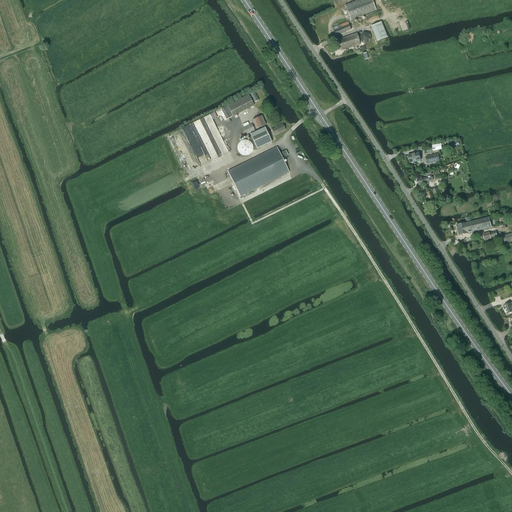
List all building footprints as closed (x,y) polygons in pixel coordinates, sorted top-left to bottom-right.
[(351,21),(376,10),(371,0),(359,0),(345,6),(351,21)] [(348,22),(332,28),(336,36),(351,30),(348,22)] [(381,23),(371,26),(377,41),(387,37),(381,23)] [(364,32),(360,37),(361,42),(367,44),(371,40),(369,34),(364,32)] [(357,34),(337,41),(340,51),(360,45),(357,34)] [(248,95),(227,106),(233,117),(254,106),(248,95)] [(262,116),(252,120),(256,130),(266,125),(262,116)] [(252,124),(244,128),(247,135),(251,133),(255,131),(252,124)] [(283,125),(272,130),(274,135),(285,130),(283,125)] [(265,128),(251,135),(255,144),(257,149),(260,148),(272,143),(270,139),(270,137),(265,128)] [(276,147),(228,172),(240,197),(289,173),(282,158),(288,155),(285,151),(280,154),(276,147)] [(419,153),(408,155),(410,163),(421,161),(420,155),(419,153)] [(438,155),(426,157),(428,163),(439,161),(438,155)] [(432,176),(431,173),(425,175),(425,178),(417,181),(419,186),(423,185),(436,180),(434,174),(432,175),(432,176)] [(456,225),(459,236),(491,228),(489,218),(465,223),(456,225)] [(492,242),(491,241),(489,241),(489,239),(491,239),(491,238),(497,236),(496,232),(490,233),(483,234),(486,244),(492,242)] [(506,235),(503,235),(505,243),(511,241),(511,233),(511,234),(506,235)] [(504,310),(506,309),(507,314),(511,312),(511,302),(504,305),(504,306),(503,306),(504,310)]
